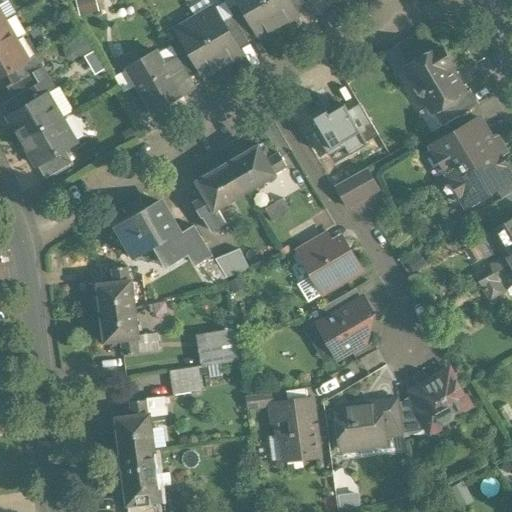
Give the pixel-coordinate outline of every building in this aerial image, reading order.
[(82,0),(85,12),(101,9),(99,0),(82,0)] [(278,27),(261,0),(236,0),(239,4),(253,28),(259,38),(278,27)] [(286,0),(261,0),(278,27),(296,16),(291,6),(286,0)] [(330,0),(301,0),(311,17),(333,4),(330,0)] [(253,28),(239,4),(228,11),(231,15),(243,34),(253,28)] [(221,21),(214,9),(195,20),(222,66),(241,55),(235,45),(221,21)] [(243,34),(231,15),(221,21),(235,45),(245,39),(243,34)] [(195,20),(176,31),(197,67),(203,77),(222,66),(195,20)] [(4,21),(0,22),(0,50),(16,41),(4,21)] [(417,34),(397,46),(406,68),(428,55),(417,34)] [(16,41),(0,50),(0,77),(6,74),(28,62),(27,61),(16,41)] [(183,43),(172,49),(177,58),(187,73),(197,67),(183,43)] [(399,76),(408,71),(406,68),(397,46),(385,52),(399,76)] [(428,55),(406,68),(408,71),(432,113),(448,103),(451,104),(456,100),(457,98),(464,94),(448,67),(451,65),(441,48),(428,55)] [(156,53),(127,70),(151,111),(180,94),(178,91),(163,66),(156,53)] [(28,62),(6,74),(12,85),(32,73),(44,66),(38,55),(27,61),(28,62)] [(177,58),(163,66),(178,91),(192,83),(187,73),(177,58)] [(12,85),(6,88),(12,98),(28,89),(38,83),(32,73),(12,85)] [(12,98),(1,105),(8,117),(36,101),(28,89),(12,98)] [(456,100),(451,104),(448,103),(432,113),(441,127),(478,105),(469,91),(464,94),(457,98),(456,100)] [(8,117),(7,118),(21,142),(61,118),(47,94),(8,117)] [(358,105),(347,112),(366,143),(377,136),(358,105)] [(324,108),(306,118),(328,156),(344,147),(349,155),(367,145),(343,106),(328,115),(324,108)] [(61,118),(21,142),(36,167),(37,167),(65,151),(76,144),(61,118)] [(477,119),(429,148),(446,178),(495,149),(477,119)] [(248,153),(227,166),(244,194),(275,176),(274,175),(260,151),(257,147),(248,152),(248,153)] [(277,154),(271,158),(265,148),(260,151),(274,175),(286,168),(277,154)] [(495,149),(446,178),(461,203),(473,196),(476,201),(495,190),(511,179),(511,178),(495,149)] [(65,151),(37,167),(45,181),(73,165),(65,151)] [(227,166),(205,179),(204,178),(195,184),(212,212),(213,213),(216,211),(244,194),(227,166)] [(348,179),(333,187),(345,208),(377,190),(365,170),(348,179)] [(511,178),(511,179),(495,190),(501,200),(511,193),(511,178)] [(212,212),(198,188),(193,191),(199,201),(192,205),(200,219),(201,218),(212,212)] [(511,210),(511,193),(501,200),(496,203),(503,216),(511,210)] [(283,201),(265,212),(269,219),(280,212),(283,216),(290,212),(283,201)] [(188,254),(192,252),(182,235),(163,202),(116,229),(135,260),(156,248),(167,266),(188,254)] [(216,211),(213,213),(212,212),(201,218),(210,233),(224,224),(216,211)] [(280,212),(269,219),(272,223),(283,216),(280,212)] [(511,220),(491,233),(510,264),(511,263),(511,220)] [(195,228),(182,235),(192,252),(188,254),(195,265),(211,256),(195,228)] [(324,232),(296,249),(303,261),(330,243),(324,232)] [(330,243),(303,261),(312,276),(318,287),(329,280),(330,282),(337,285),(343,282),(343,275),(342,272),(356,264),(340,238),(330,243)] [(239,250),(215,260),(225,278),(248,269),(239,250)] [(126,267),(110,269),(111,277),(100,279),(101,285),(128,281),(126,267)] [(488,267),(474,275),(479,283),(493,275),(488,267)] [(493,275),(479,283),(485,292),(498,284),(493,275)] [(312,276),(297,284),(308,302),(322,293),(323,294),(337,285),(330,282),(329,280),(318,287),(312,276)] [(101,285),(96,286),(98,296),(99,296),(101,315),(134,310),(131,286),(130,281),(101,285)] [(498,284),(485,292),(490,301),(504,293),(498,284)] [(354,289),(322,307),(329,319),(361,300),(354,289)] [(329,319),(317,326),(326,342),(329,343),(339,360),(365,344),(372,316),(362,299),(329,319)] [(134,310),(101,315),(104,333),(103,333),(104,343),(109,343),(136,339),(138,339),(138,338),(137,330),(135,321),(134,310)] [(227,328),(224,328),(224,330),(195,335),(201,367),(240,360),(235,329),(227,330),(227,328)] [(149,337),(138,338),(138,339),(136,339),(138,353),(157,351),(155,336),(149,337)] [(136,339),(109,343),(110,348),(121,347),(122,355),(138,353),(136,339)] [(197,367),(169,372),(173,395),(201,390),(197,367)] [(448,371),(411,393),(412,395),(413,395),(421,409),(420,415),(427,427),(427,428),(434,431),(452,421),(454,414),(469,406),(448,371)] [(281,392),(245,396),(247,411),(269,408),(269,406),(283,404),(281,392)] [(412,395),(399,404),(403,433),(420,431),(427,427),(420,415),(421,409),(413,395),(412,395)] [(166,398),(147,401),(149,415),(150,415),(150,417),(168,415),(166,398)] [(283,404),(269,406),(269,408),(271,424),(276,423),(278,438),(283,437),(286,460),(317,456),(310,400),(283,404)] [(147,401),(131,403),(132,411),(120,412),(121,418),(149,415),(147,401)] [(399,404),(379,407),(382,436),(403,433),(399,404)] [(379,407),(363,409),(363,405),(335,408),(341,450),(384,444),(382,436),(379,407)] [(184,412),(174,414),(179,443),(187,442),(185,430),(188,430),(186,416),(185,416),(184,412)] [(121,418),(116,419),(117,429),(118,429),(121,454),(154,449),(150,417),(150,415),(149,415),(121,418)] [(154,449),(121,454),(124,480),(125,490),(159,486),(154,449)] [(340,506),(360,505),(358,470),(338,471),(340,506)] [(180,483),(159,486),(161,496),(181,494),(180,483)] [(159,486),(125,490),(127,506),(161,502),(161,496),(159,486)] [(162,511),(161,502),(127,506),(128,511),(162,511)]
